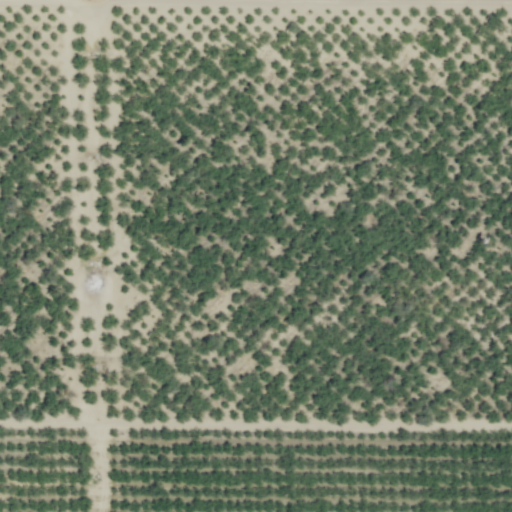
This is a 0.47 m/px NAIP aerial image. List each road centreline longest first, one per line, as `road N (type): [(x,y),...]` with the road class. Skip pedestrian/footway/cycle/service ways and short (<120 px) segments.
road 1 (track): [(0,427),(511,434)]
road 2 (track): [(84,0),(511,0)]
